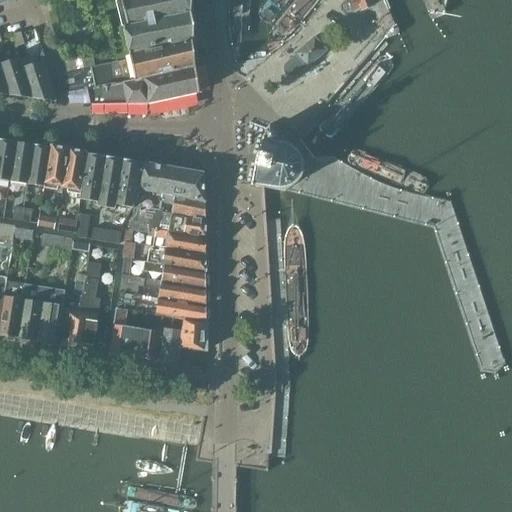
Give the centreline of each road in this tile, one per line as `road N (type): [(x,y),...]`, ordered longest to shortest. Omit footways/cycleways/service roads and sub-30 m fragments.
road 1 (residential): [(167,373),(227,385),(224,130),(215,111)]
road 2 (residential): [(167,373),(0,346)]
road 3 (residential): [(69,123),(188,127),(215,111)]
road 4 (residential): [(69,123),(39,0)]
